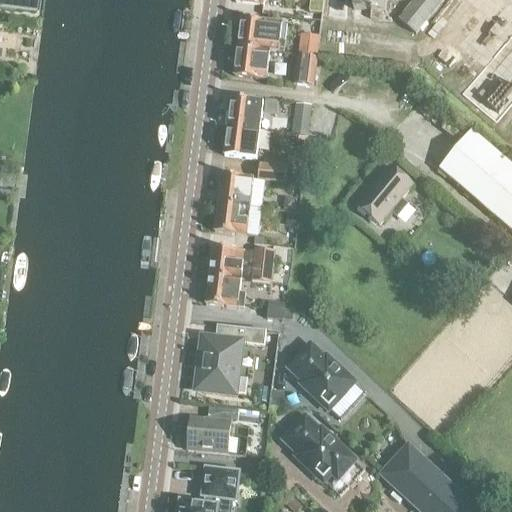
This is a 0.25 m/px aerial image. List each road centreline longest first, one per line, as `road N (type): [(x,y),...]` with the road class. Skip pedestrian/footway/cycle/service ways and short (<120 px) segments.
road 1 (tertiary): [(148,511),(214,0)]
road 2 (unknown): [(172,328),(306,328),(332,337),(439,434)]
